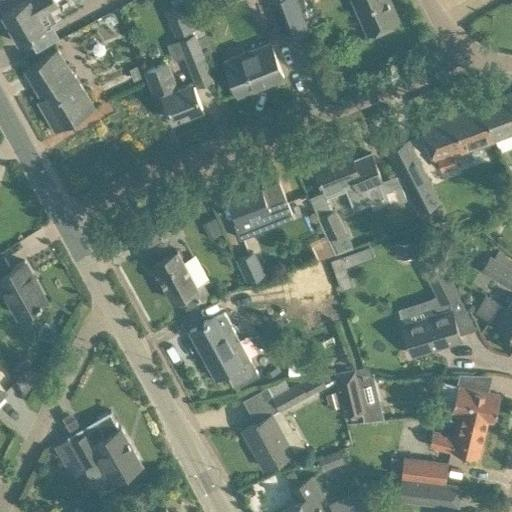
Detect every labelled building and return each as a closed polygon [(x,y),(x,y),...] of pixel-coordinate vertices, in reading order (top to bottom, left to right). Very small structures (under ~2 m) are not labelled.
[(25,0),(2,14),(19,43),(51,24),(57,20),(50,9),(58,4),(56,0),(25,0)] [(183,0),(164,8),(176,35),(200,25),(189,0),(183,0)] [(209,0),(214,9),(226,3),(225,0),(209,0)] [(270,0),(286,38),(309,29),(307,25),(305,18),(297,0),(270,0)] [(391,0),(353,0),(368,33),(400,20),(391,0)] [(114,12),(105,16),(109,24),(118,20),(114,12)] [(125,19),(118,22),(132,58),(138,55),(125,19)] [(213,78),(201,47),(210,43),(207,34),(197,38),(195,32),(179,38),(197,84),(213,78)] [(237,94),(284,76),(271,42),(224,60),(237,94)] [(96,107),(86,90),(68,65),(67,66),(58,49),(25,68),(42,97),(38,100),(55,130),(96,107)] [(178,88),(170,69),(167,62),(146,70),(157,99),(164,96),(173,119),(203,108),(193,82),(178,88)] [(494,139),(511,132),(511,92),(480,104),(494,139)] [(452,155),(494,139),(480,104),(420,127),(434,162),(437,160),(442,171),(456,166),(452,155)] [(408,136),(387,147),(419,210),(441,199),(408,136)] [(354,159),(351,151),(350,149),(335,155),(335,157),(326,161),(324,159),(317,162),(316,165),(314,165),(324,191),(344,183),(353,206),(384,194),(379,182),(383,181),(372,152),(354,159)] [(240,238),(252,233),(281,221),(274,206),(288,200),(279,179),(229,199),(238,220),(234,222),(240,238)] [(203,192),(193,196),(197,206),(207,202),(203,192)] [(326,231),(335,251),(352,243),(336,207),(318,215),(326,231)] [(171,232),(164,218),(142,230),(150,244),(171,232)] [(413,242),(395,242),(396,258),(414,257),(413,242)] [(197,284),(196,282),(178,249),(153,263),(173,299),(183,294),(189,304),(210,293),(203,281),(197,284)] [(264,272),(254,251),(236,260),(246,281),(264,272)] [(511,259),(498,251),(494,257),(490,254),(481,269),(511,287),(511,259)] [(433,263),(429,255),(421,259),(425,267),(423,268),(440,303),(460,293),(443,258),(433,263)] [(0,273),(0,280),(9,297),(19,315),(47,299),(25,260),(0,273)] [(345,319),(324,260),(290,272),(310,331),(345,319)] [(511,297),(506,307),(486,295),(477,310),(509,329),(502,343),(511,348),(511,297)] [(403,323),(412,354),(461,338),(452,308),(403,323)] [(258,371),(250,357),(224,310),(190,330),(191,332),(194,330),(202,344),(205,342),(209,349),(202,352),(216,377),(226,372),(233,385),(258,371)] [(338,391),(342,406),(342,405),(345,415),(366,410),(356,366),(333,372),(335,380),(336,379),(339,391),(338,391)] [(269,384),(286,381),(280,370),(269,376),(272,382),(269,384)] [(27,395),(34,385),(25,371),(16,376),(27,395)] [(335,380),(333,372),(321,375),(319,372),(301,382),(299,380),(288,386),(286,381),(269,384),(267,385),(280,408),(243,428),(244,429),(247,428),(256,444),(253,446),(265,467),(304,445),(295,428),(292,430),(281,410),(335,380)] [(501,394),(458,383),(443,380),(437,406),(461,412),(459,419),(485,426),(487,419),(494,420),(501,394)] [(329,409),(342,406),(338,391),(325,394),(329,409)] [(410,416),(425,415),(425,406),(410,407),(410,416)] [(85,431),(71,440),(81,457),(85,464),(98,456),(100,459),(112,480),(124,473),(142,463),(120,426),(119,427),(110,412),(112,411),(111,410),(95,419),(95,420),(96,420),(104,435),(92,442),(85,431)] [(478,456),(485,426),(459,419),(455,436),(433,430),(429,444),(478,456)] [(322,455),(328,468),(345,461),(339,448),(322,455)] [(401,477),(439,481),(445,482),(448,463),(404,458),(402,476),(401,476),(401,477)] [(289,511),(324,511),(318,500),(324,497),(312,476),(291,487),(298,499),(285,505),(289,511)] [(436,503),(439,481),(401,477),(398,499),(436,503)] [(373,511),(367,501),(345,511),(373,511)]
